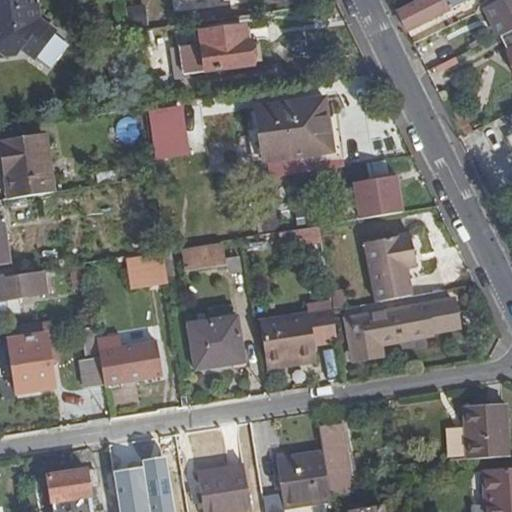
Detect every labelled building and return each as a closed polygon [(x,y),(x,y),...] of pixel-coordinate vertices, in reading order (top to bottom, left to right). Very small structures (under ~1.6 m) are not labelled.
[(32,0),(0,0),(0,59),(16,57),(22,50),(36,60),(51,39),(35,27),(41,20),(38,4),(33,5),(32,0)] [(419,0),(397,11),(408,32),(448,11),(464,3),(470,0),(419,0)] [(511,0),(500,0),(483,8),(498,38),(499,37),(511,31),(511,0)] [(56,32),(41,20),(35,27),(51,39),(56,32)] [(201,44),(180,47),(184,75),(254,66),(254,63),(250,42),(247,42),(245,30),(240,27),(200,33),(201,44)] [(511,31),(499,37),(511,62),(511,31)] [(251,45),(254,63),(264,61),(261,44),(251,45)] [(184,75),(180,47),(175,48),(180,75),(184,75)] [(264,163),(324,154),(319,121),(328,120),(328,119),(325,99),(256,109),(264,163)] [(185,129),(182,110),(151,114),(156,155),(182,152),(179,129),(185,129)] [(319,121),(324,154),(341,151),(335,118),(328,119),(328,120),(319,121)] [(0,167),(5,202),(50,194),(41,139),(0,144),(0,167)] [(397,176),(354,183),(355,186),(360,220),(403,213),(397,176)] [(2,215),(0,215),(0,266),(8,265),(2,215)] [(322,241),(320,226),(289,231),(292,246),(322,241)] [(292,246),(289,231),(280,233),(282,248),(292,246)] [(409,236),(343,247),(353,308),(412,296),(407,270),(405,257),(413,256),(409,236)] [(217,264),(225,263),(222,245),(182,251),(186,269),(217,264)] [(161,256),(127,261),(131,289),(166,283),(161,256)] [(413,256),(405,257),(407,270),(415,268),(413,256)] [(43,272),(0,278),(0,318),(23,314),(21,298),(46,294),(43,272)] [(431,332),(459,327),(454,301),(349,321),(357,361),(384,356),(382,345),(432,335),(431,332)] [(295,360),(296,366),(319,363),(313,315),(262,321),(268,364),(295,360)] [(237,316),(188,324),(195,370),(245,363),(237,316)] [(44,324),(8,329),(14,375),(51,369),(51,367),(59,362),(53,323),(44,324)] [(102,360),(98,340),(96,341),(94,327),(82,330),(84,343),(87,342),(89,360),(80,361),(85,389),(106,386),(102,360)] [(110,339),(98,340),(102,360),(113,359),(110,339)] [(102,360),(106,386),(163,376),(156,341),(122,347),(123,357),(113,359),(102,360)] [(268,369),(296,366),(295,360),(268,364),(268,369)] [(461,407),(464,460),(510,457),(507,404),(461,407)] [(323,452),(330,496),(354,492),(343,424),(320,428),(323,452)] [(285,511),(285,509),(331,502),(330,496),(323,452),(277,460),(282,495),(264,498),(266,511),(285,511)] [(143,468),(113,472),(118,511),(175,511),(168,456),(142,460),(143,468)] [(252,511),(244,464),(197,471),(203,511),(252,511)] [(96,470),(87,472),(89,486),(99,485),(96,470)] [(511,511),(511,470),(485,472),(485,511),(511,511)] [(87,472),(48,478),(53,511),(93,511),(89,486),(87,472)]
